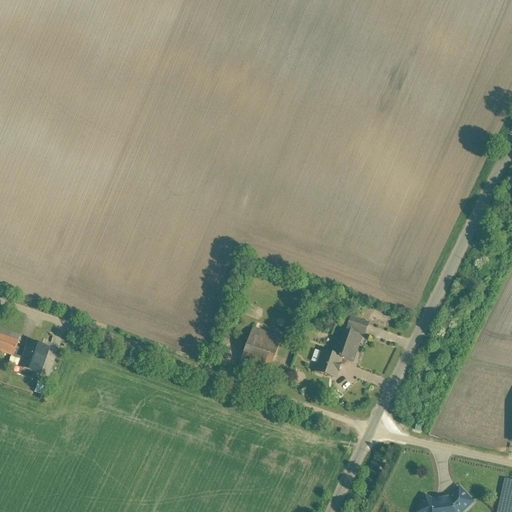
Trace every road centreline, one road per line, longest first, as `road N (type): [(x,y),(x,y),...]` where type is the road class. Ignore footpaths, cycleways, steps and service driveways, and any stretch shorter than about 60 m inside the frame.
road 1 (unclassified): [(0,298),(370,430)]
road 2 (unclassified): [(370,430),(511,150)]
road 3 (unclassified): [(370,430),(511,464)]
